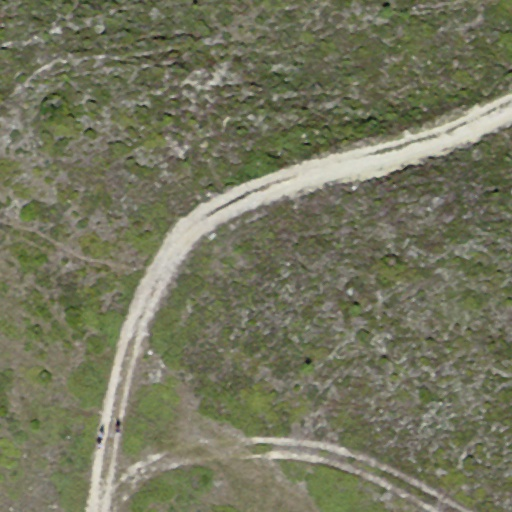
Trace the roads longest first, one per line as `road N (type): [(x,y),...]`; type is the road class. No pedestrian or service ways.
road 1 (track): [(99,511),(133,309),(188,216),(282,172),(396,146),(511,98)]
road 2 (track): [(101,511),(166,457),(325,451),(435,511)]
